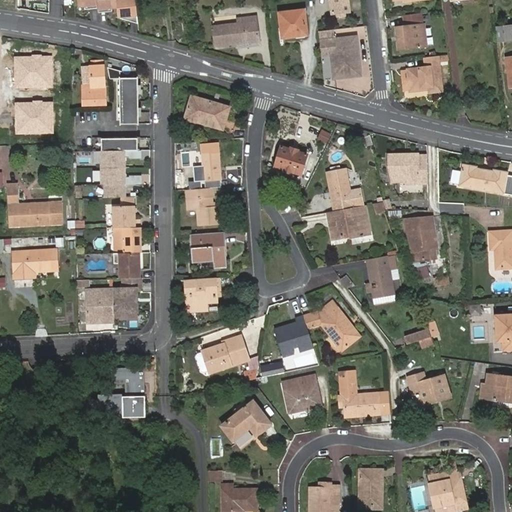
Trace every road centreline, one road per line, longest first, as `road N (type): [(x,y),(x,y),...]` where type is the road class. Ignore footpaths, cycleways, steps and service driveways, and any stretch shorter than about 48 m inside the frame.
road 1 (residential): [(0,351),(140,344),(164,332),(161,56)]
road 2 (residential): [(291,511),(291,475),(308,448),(341,439),(402,445),(444,434),(470,438),(492,456),(500,511)]
road 3 (residential): [(253,191),(264,289),(296,284),(305,270),(274,214)]
road 4 (residential): [(0,21),(161,56)]
road 5 (residential): [(382,118),(511,148)]
